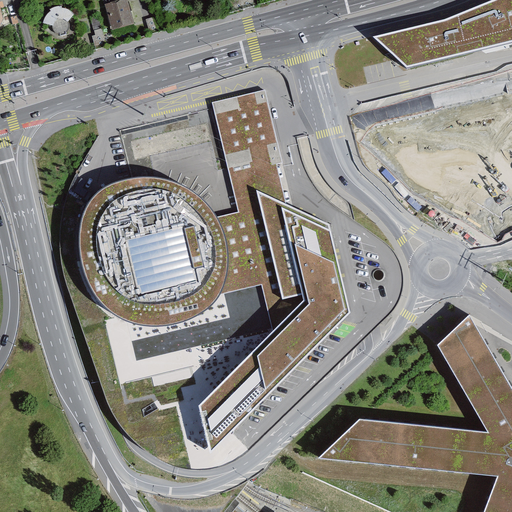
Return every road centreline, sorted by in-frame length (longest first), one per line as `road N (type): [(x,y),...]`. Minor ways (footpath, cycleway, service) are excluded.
road 1 (motorway): [(134,511),(64,370),(18,187)]
road 2 (primary): [(295,12),(0,94)]
road 3 (primary): [(47,108),(302,38)]
road 4 (residential): [(322,108),(511,63)]
road 5 (residential): [(322,108),(348,178),(425,251)]
road 6 (primary): [(302,38),(443,0)]
road 7 (motorway): [(0,218),(14,289),(0,361)]
